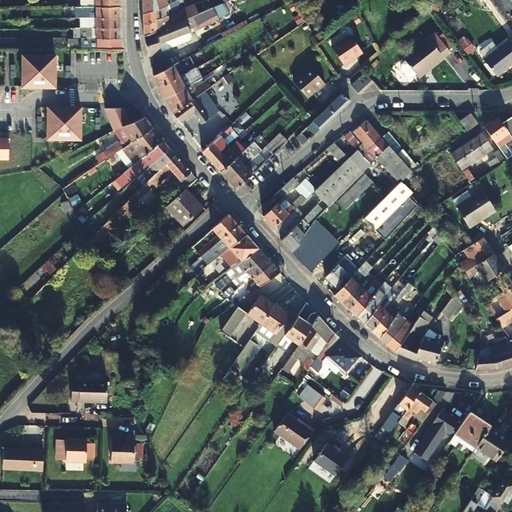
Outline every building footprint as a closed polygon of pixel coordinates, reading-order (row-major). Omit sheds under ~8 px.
[(143,13),(166,4),(165,0),(141,0),(141,13),(143,13)] [(143,13),(141,13),(141,15),(142,24),(167,14),(167,12),(179,8),(177,1),(166,4),(143,13)] [(142,24),(142,36),(178,21),(182,19),(189,16),(192,15),(188,6),(185,7),(179,10),(167,14),(142,24)] [(118,7),(87,7),(79,7),(79,11),(87,11),(87,18),(118,19),(119,19),(119,7),(118,7)] [(118,19),(87,18),(79,18),(79,21),(88,21),(88,28),(118,29),(120,29),(119,19),(118,19)] [(237,18),(213,27),(218,40),(199,48),(203,57),(239,43),(234,30),(241,27),(237,18)] [(156,42),(187,30),(182,19),(178,21),(142,36),(147,54),(159,50),(156,42)] [(118,29),(88,28),(79,28),(79,31),(88,32),(88,39),(118,40),(120,40),(120,29),(118,29)] [(190,38),(187,30),(156,42),(159,50),(190,38)] [(402,59),(405,63),(415,74),(418,78),(449,52),(434,34),(402,59)] [(472,49),(463,35),(457,39),(466,52),(472,49)] [(350,36),(331,47),(342,66),(352,60),(351,59),(360,54),(350,36)] [(118,40),(88,39),(79,39),(79,42),(94,43),(94,48),(120,49),(121,49),(121,48),(120,41),(120,40),(118,40)] [(511,62),(511,43),(508,39),(483,59),(496,75),(511,62)] [(54,55),(21,55),(21,86),(53,87),(54,55)] [(153,74),(169,65),(167,61),(161,61),(150,67),(153,74)] [(415,74),(405,63),(399,68),(408,79),(415,74)] [(160,86),(194,68),(192,64),(176,72),(171,64),(169,65),(153,74),(152,74),(158,87),(160,86)] [(309,67),(292,81),(306,97),(313,91),(314,92),(324,84),(309,67)] [(165,97),(184,87),(180,81),(196,72),(194,68),(160,86),(158,87),(164,98),(165,97)] [(350,85),(358,94),(372,81),(364,73),(350,85)] [(188,135),(198,147),(210,136),(205,130),(211,125),(208,120),(214,115),(209,108),(213,104),(208,98),(222,88),(217,82),(206,90),(173,112),(171,113),(178,122),(192,113),(200,124),(188,135)] [(173,112),(206,90),(203,85),(188,95),(184,87),(165,97),(164,98),(171,113),(173,112)] [(311,122),(318,129),(329,119),(349,101),(341,95),(311,122)] [(46,107),(46,138),(78,139),(79,107),(46,107)] [(471,127),(476,123),(470,113),(464,117),(471,127)] [(511,128),(511,118),(509,114),(503,118),(510,129),(511,128)] [(139,117),(112,130),(121,141),(99,157),(102,160),(121,148),(129,142),(150,127),(142,116),(139,117)] [(465,131),(471,127),(464,117),(458,121),(465,131)] [(482,126),(493,141),(499,138),(504,146),(511,141),(511,139),(496,117),(482,126)] [(366,121),(363,123),(353,131),(370,152),(367,154),(359,146),(360,144),(349,132),(342,136),(355,149),(368,164),(374,158),(386,146),(366,121)] [(306,127),(313,134),(318,129),(311,122),(306,127)] [(218,152),(226,144),(221,137),(230,129),(227,126),(202,149),(201,150),(209,160),(218,152)] [(129,142),(121,148),(133,163),(140,157),(161,140),(151,128),(150,127),(129,142)] [(253,142),(259,135),(255,130),(242,142),(242,143),(239,146),(238,144),(231,150),(228,148),(221,154),(212,163),(220,172),(221,170),(253,142)] [(491,148),(481,133),(451,154),(460,168),(491,148)] [(388,134),(382,138),(387,145),(391,151),(397,146),(389,135),(388,134)] [(264,147),(271,154),(282,143),(275,136),(264,147)] [(161,140),(140,157),(148,165),(168,148),(161,140)] [(346,158),(347,157),(334,143),(333,141),(325,147),(341,163),(346,158)] [(229,179),(249,160),(243,155),(246,152),(247,154),(256,146),(253,142),(221,170),(220,172),(227,180),(229,179)] [(386,146),(374,158),(399,183),(400,182),(401,181),(402,180),(410,172),(409,171),(391,151),(387,145),(386,146)] [(398,146),(397,146),(391,151),(409,171),(410,172),(417,168),(398,146)] [(168,148),(148,165),(151,170),(129,189),(134,195),(174,155),(168,148)] [(361,171),(368,164),(355,149),(347,157),(361,171)] [(218,152),(209,160),(212,163),(221,154),(218,152)] [(134,195),(88,240),(93,245),(135,204),(134,203),(150,188),(151,189),(170,172),(185,188),(194,180),(195,179),(174,155),(134,195)] [(235,189),(268,158),(265,155),(254,165),(249,160),(229,179),(227,180),(235,189)] [(332,201),(361,171),(347,157),(346,158),(341,163),(313,191),(328,205),(332,201)] [(373,179),(363,171),(336,201),(345,209),(373,179)] [(292,178),(274,194),(278,199),(276,201),(277,201),(266,212),(262,216),(272,228),(288,213),(287,212),(291,208),(280,198),(296,182),(292,178)] [(368,214),(363,219),(372,227),(373,227),(378,232),(389,221),(385,217),(410,192),(400,182),(399,183),(368,214)] [(201,207),(185,189),(165,207),(182,225),(201,207)] [(494,212),(481,191),(456,207),(468,227),(494,212)] [(261,207),(266,212),(277,201),(276,201),(274,198),(272,196),(261,207)] [(343,211),(332,201),(328,205),(309,225),(310,227),(303,234),(298,240),(300,243),(291,251),(290,252),(291,254),(309,272),(310,271),(363,219),(368,214),(359,205),(347,216),(344,213),(332,225),(330,224),(343,211)] [(304,217),(296,208),(275,228),(283,237),(279,241),(290,252),(291,251),(300,243),(298,240),(303,234),(299,230),(320,209),(317,205),(304,217)] [(227,215),(212,229),(216,234),(196,252),(199,257),(236,225),(227,215)] [(494,225),(500,234),(501,233),(511,226),(506,217),(501,220),(495,224),(494,225)] [(243,235),(244,234),(236,225),(199,257),(202,260),(224,243),(227,247),(227,248),(243,235)] [(225,272),(232,267),(255,249),(256,248),(244,234),(243,235),(227,248),(227,247),(223,250),(229,258),(220,265),(225,272)] [(479,262),(482,260),(492,254),(491,253),(481,238),(471,245),(466,248),(477,264),(479,262)] [(262,257),(263,256),(256,248),(255,249),(232,267),(238,274),(240,273),(262,257)] [(453,256),(458,264),(463,271),(464,272),(468,269),(466,266),(470,264),(461,251),(453,256)] [(502,269),(492,254),(482,260),(492,276),(502,269)] [(262,257),(240,273),(243,277),(234,284),(231,280),(218,289),(225,297),(232,292),(237,287),(246,280),(269,264),(270,263),(263,256),(262,257)] [(492,276),(482,260),(479,262),(490,277),(492,276)] [(269,264),(246,280),(250,285),(244,290),(243,289),(237,294),(241,298),(277,273),(278,272),(270,263),(269,264)] [(336,293),(350,277),(337,264),(324,277),(332,285),(330,287),(336,293)] [(503,291),(511,284),(502,269),(492,276),(503,291)] [(333,295),(340,302),(341,301),(357,283),(367,272),(365,270),(354,281),(350,277),(336,293),(334,294),(333,295)] [(218,289),(231,280),(232,278),(229,274),(215,284),(218,289)] [(364,290),(374,279),(371,276),(362,287),(357,283),(341,301),(340,302),(347,309),(348,307),(364,290)] [(490,277),(489,278),(499,293),(503,291),(492,276),(490,277)] [(347,309),(355,316),(356,315),(379,289),(382,286),(377,282),(367,293),(364,290),(348,307),(347,309)] [(405,302),(408,298),(414,290),(407,283),(395,298),(371,329),(370,330),(378,337),(379,336),(393,317),(389,313),(396,305),(400,308),(405,302)] [(511,305),(511,284),(503,291),(511,305)] [(355,316),(362,323),(363,322),(379,304),(386,295),(379,289),(356,315),(355,316)] [(511,305),(503,291),(499,293),(509,308),(511,306),(511,305)] [(260,321),(273,303),(258,293),(245,311),(260,321)] [(450,320),(462,304),(454,293),(453,294),(440,312),(450,320)] [(371,329),(395,298),(392,296),(383,307),(379,304),(363,322),(362,323),(370,330),(371,329)] [(413,310),(417,305),(408,298),(405,302),(413,310)] [(218,327),(227,334),(245,310),(236,303),(218,327)] [(274,345),(278,339),(293,318),(273,303),(260,321),(254,330),(274,345)] [(423,310),(417,305),(413,310),(420,315),(423,310)] [(511,306),(509,308),(494,319),(500,328),(511,320),(511,306)] [(378,337),(385,344),(386,342),(406,318),(408,315),(400,308),(393,317),(379,336),(378,337)] [(469,320),(472,319),(465,308),(462,310),(469,320)] [(413,357),(418,345),(412,342),(431,317),(423,310),(420,315),(413,325),(394,350),(394,352),(410,358),(412,359),(413,357)] [(293,341),(297,344),(310,325),(296,315),(293,318),(278,339),(287,345),(292,340),(293,341)] [(310,325),(297,344),(290,354),(301,361),(314,343),(322,348),(333,333),(316,315),(316,316),(310,325)] [(385,344),(394,352),(394,350),(413,325),(406,318),(386,342),(385,344)] [(434,334),(428,329),(422,336),(418,345),(413,357),(412,359),(433,364),(443,341),(433,338),(434,334)] [(323,354),(339,368),(344,373),(359,356),(333,333),(322,348),(316,357),(319,360),(319,359),(323,354)] [(243,345),(230,362),(238,367),(256,343),(248,338),(243,345)] [(497,368),(511,362),(511,350),(505,339),(498,341),(497,339),(489,342),(488,347),(479,351),(479,354),(474,368),(474,369),(497,368)] [(477,354),(470,352),(464,368),(474,369),(474,368),(479,354),(477,354)] [(335,373),(339,368),(323,354),(319,359),(335,373)] [(266,357),(261,363),(276,374),(281,367),(266,357)] [(70,379),(70,400),(104,400),(104,379),(70,379)] [(306,383),(297,395),(315,409),(324,397),(306,383)] [(410,387),(393,411),(401,416),(419,391),(411,386),(410,387)] [(419,391),(401,416),(397,422),(404,426),(414,412),(416,413),(420,408),(424,411),(425,410),(429,413),(444,394),(445,392),(438,391),(432,400),(419,391)] [(331,393),(329,396),(340,404),(342,401),(331,393)] [(452,433),(459,423),(440,410),(411,451),(424,460),(444,432),(450,436),(452,433)] [(401,416),(393,411),(381,427),(390,433),(397,422),(401,416)] [(286,412),(273,430),(298,448),(313,429),(306,424),(304,425),(286,412)] [(473,445),(486,425),(467,412),(459,423),(452,433),(473,446),(473,445)] [(495,459),(508,439),(486,425),(473,445),(495,459)] [(112,437),(112,460),(134,460),(134,433),(126,433),(126,437),(112,437)] [(86,461),(86,439),(67,439),(67,440),(56,440),(56,459),(66,459),(66,461),(86,461)] [(178,442),(165,462),(172,467),(185,447),(178,442)] [(348,458),(328,443),(315,461),(336,475),(348,458)] [(4,469),(44,469),(44,449),(4,449),(4,469)] [(398,455),(390,466),(396,470),(397,471),(405,460),(398,455)] [(396,470),(390,466),(383,474),(389,479),(396,470)] [(511,495),(511,483),(502,477),(490,495),(483,508),(486,510),(484,511),(493,511),(494,511),(502,500),(505,502),(510,495),(511,496),(511,495)] [(483,508),(490,495),(477,486),(461,511),(462,511),(471,511),(476,504),(483,508)] [(86,511),(85,500),(74,501),(61,503),(61,500),(57,500),(52,501),(52,502),(43,503),(43,511),(86,511)] [(127,511),(127,500),(99,500),(98,511),(127,511)]
